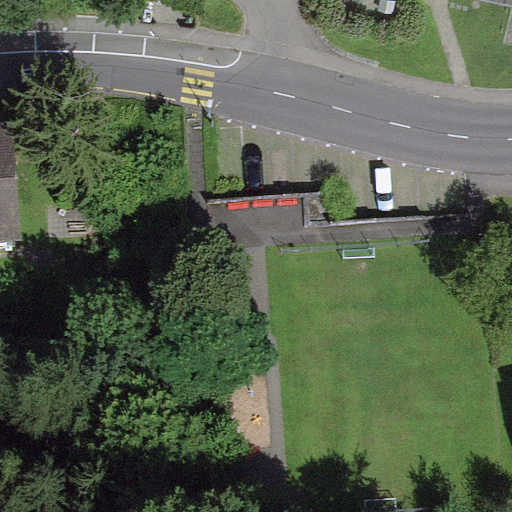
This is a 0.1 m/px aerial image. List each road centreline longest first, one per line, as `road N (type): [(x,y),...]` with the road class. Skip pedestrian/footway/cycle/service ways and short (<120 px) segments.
road 1 (residential): [(0,60),(129,62),(353,110)]
road 2 (residential): [(353,110),(460,136),(511,139)]
road 3 (residential): [(264,0),(353,110)]
